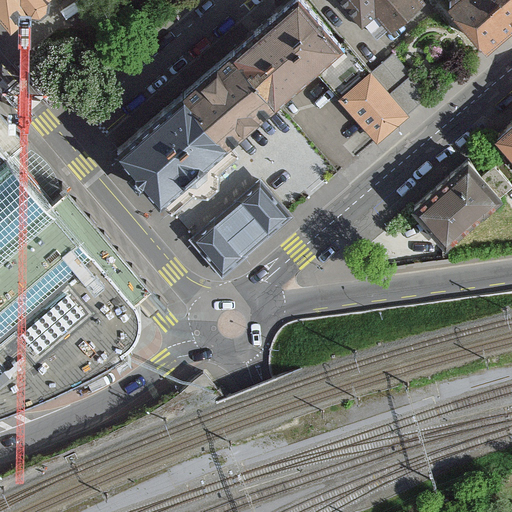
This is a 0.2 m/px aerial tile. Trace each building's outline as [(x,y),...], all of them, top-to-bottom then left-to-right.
[(0,0),(0,18),(6,26),(26,9),(32,16),(46,4),(42,0),(0,0)] [(308,0),(284,0),(232,44),(275,94),(341,37),(308,0)] [(345,0),(359,16),(373,4),(389,23),(415,0),(345,0)] [(511,22),(511,0),(450,0),(448,2),(485,45),(511,22)] [(232,44),(186,83),(230,133),(275,94),(232,44)] [(369,70),(338,97),(374,138),(404,111),(369,70)] [(186,83),(117,143),(160,193),(230,133),(186,83)] [(23,143),(0,116),(0,411),(53,389),(93,369),(122,352),(134,337),(138,321),(135,307),(146,297),(153,291),(66,193),(50,207),(29,182),(7,157),(23,143)] [(511,118),(493,134),(511,156),(511,118)] [(469,157),(410,204),(443,245),(502,198),(469,157)] [(258,179),(195,235),(224,268),(288,212),(258,179)]
